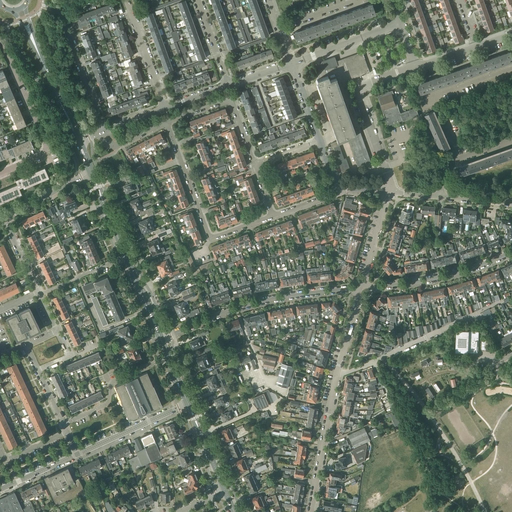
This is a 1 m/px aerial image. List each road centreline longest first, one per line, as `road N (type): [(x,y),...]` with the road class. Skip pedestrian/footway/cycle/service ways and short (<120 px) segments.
road 1 (residential): [(310,511),(356,293)]
road 2 (residential): [(160,340),(235,308),(356,293)]
road 3 (residential): [(388,192),(357,91),(415,66)]
road 4 (residential): [(102,131),(60,12),(87,0)]
road 5 (residential): [(366,284),(443,277),(511,252)]
road 6 (residential): [(168,357),(116,380),(105,405),(62,424)]
road 7 (residential): [(77,455),(187,403)]
road 8 (residential): [(207,235),(165,122)]
